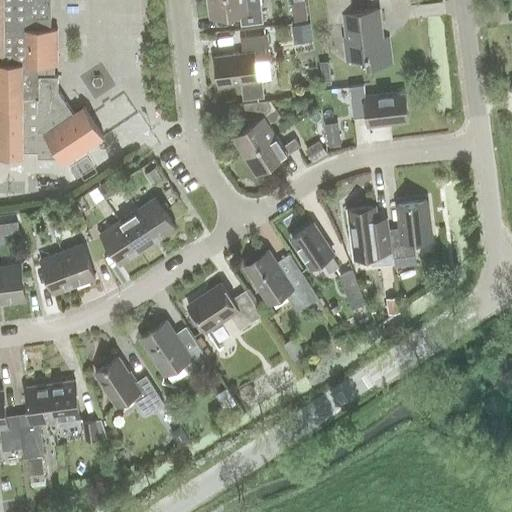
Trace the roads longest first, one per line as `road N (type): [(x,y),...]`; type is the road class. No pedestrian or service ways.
road 1 (secondary): [(169,511),(506,288)]
road 2 (residential): [(0,340),(65,327),(125,302),(241,225)]
road 3 (residential): [(241,225),(315,178),(354,164),(482,145)]
road 4 (residential): [(241,225),(197,152),(181,0)]
road 5 (residential): [(482,145),(461,0)]
road 6 (residential): [(506,288),(482,145)]
